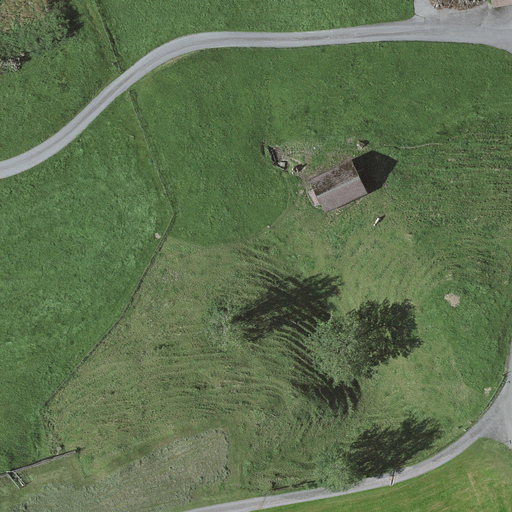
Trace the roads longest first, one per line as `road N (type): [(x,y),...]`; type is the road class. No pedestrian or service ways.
road 1 (track): [(511,23),(291,40),(204,38),(164,51),(57,149),(0,173)]
road 2 (track): [(225,511),(364,485),(437,459),(505,417)]
